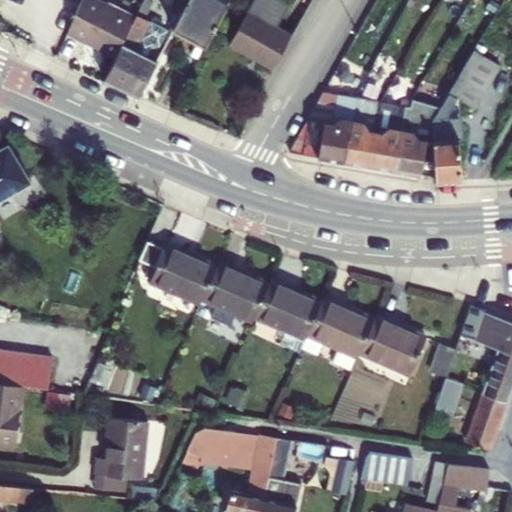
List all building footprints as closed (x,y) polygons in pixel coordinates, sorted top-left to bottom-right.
[(137,20),(96,0),(80,0),(66,34),(118,59),(137,20)] [(227,0),(188,0),(171,32),(201,48),(227,0)] [(254,0),(229,47),(272,71),(291,37),(275,29),(287,7),(274,0),(254,0)] [(138,18),(137,20),(118,59),(106,82),(138,96),(155,62),(145,57),(152,44),(157,47),(165,31),(138,18)] [(474,51),(443,103),(435,117),(436,139),(439,175),(439,178),(465,177),(464,136),(466,136),(465,121),(452,121),(452,116),(444,116),(452,102),(456,96),(465,102),(470,105),(475,108),(500,66),(474,51)] [(312,121),(306,156),(349,162),(360,95),(342,93),(328,91),(312,121)] [(386,99),(360,95),(349,162),(373,165),(380,130),(386,99)] [(388,131),(380,130),(373,165),(400,169),(410,103),(400,102),(397,124),(388,131)] [(416,104),(410,103),(400,169),(430,174),(439,175),(436,139),(425,137),(418,129),(423,105),(416,104)] [(3,143),(0,144),(0,382),(20,386),(44,389),(49,357),(0,350),(0,196),(26,181),(12,158),(3,143)] [(165,245),(148,238),(139,259),(156,266),(165,245)] [(166,241),(165,245),(156,266),(150,278),(201,300),(203,294),(217,263),(166,241)] [(219,257),(217,263),(203,294),(253,315),(256,309),(269,278),(219,257)] [(272,272),(269,278),(256,309),(285,321),(279,337),(299,345),(306,330),(308,325),(322,293),(272,272)] [(324,288),(322,293),(308,325),(339,339),(333,353),(353,361),(358,347),(361,342),(375,309),(324,288)] [(376,305),(375,309),(361,342),(412,363),(427,326),(376,305)] [(474,335),(484,338),(500,343),(511,347),(511,319),(485,309),(474,335)] [(452,347),(438,341),(429,369),(442,375),(452,347)] [(498,348),(483,389),(505,397),(511,378),(511,347),(500,343),(498,348)] [(452,347),(442,375),(454,379),(462,349),(453,345),(452,347)] [(434,401),(448,405),(457,380),(454,379),(442,375),(434,401)] [(0,446),(11,448),(20,386),(0,382),(0,446)] [(505,397),(483,389),(465,438),(488,447),(505,397)] [(145,420),(106,417),(103,457),(94,457),(93,473),(123,476),(140,478),(145,420)] [(236,429),(204,425),(202,441),(233,446),(236,429)] [(259,511),(277,435),(261,433),(248,492),(232,489),(227,508),(224,508),(222,511),(259,511)] [(277,435),(259,511),(292,511),(295,502),(299,480),(284,477),(292,437),(277,435)] [(413,453),(368,447),(362,473),(408,479),(413,453)] [(340,454),(331,494),(347,497),(355,458),(340,454)] [(448,458),(435,455),(426,496),(438,499),(443,480),(448,458)] [(448,458),(443,480),(458,484),(484,487),(488,465),(448,458)] [(93,473),(91,487),(121,490),(123,476),(93,473)] [(437,507),(435,511),(467,511),(469,506),(454,503),(458,484),(443,480),(438,499),(437,507)] [(30,488),(0,484),(0,502),(29,505),(30,488)] [(435,511),(437,507),(405,499),(401,511),(435,511)]
